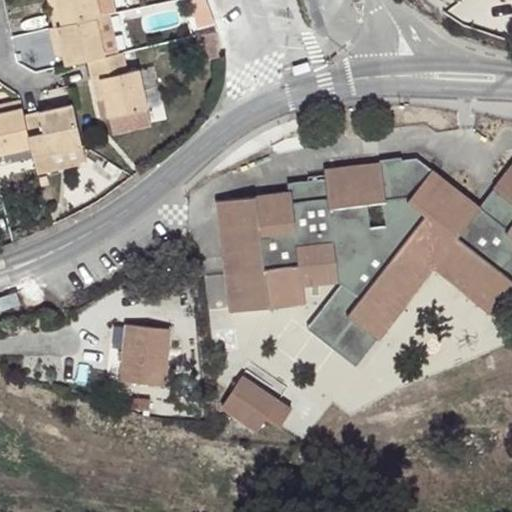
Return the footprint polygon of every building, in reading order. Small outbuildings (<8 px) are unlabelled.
[(103,14),(108,13),(104,0),(63,0),(64,0),(56,3),(60,24),(103,14)] [(462,14),(451,6),(444,17),(454,26),(462,14)] [(103,14),(60,24),(49,26),(55,45),(62,43),(68,66),(90,61),(114,56),(103,14)] [(210,34),(193,38),(198,62),(216,58),(217,33),(210,34)] [(134,68),(129,52),(114,56),(90,61),(100,100),(106,100),(110,115),(114,131),(154,121),(141,67),(134,68)] [(0,154),(35,147),(29,116),(27,106),(25,98),(8,101),(0,102),(0,154)] [(106,100),(100,100),(104,116),(110,115),(106,100)] [(35,147),(40,171),(90,160),(86,144),(76,107),(29,116),(35,147)] [(395,198),(391,178),(339,183),(338,192),(303,196),(304,207),(235,212),(241,324),(316,318),(315,301),(345,298),(351,303),(372,318),(362,332),(389,355),(447,285),(505,330),(511,320),(511,195),(490,222),(429,175),(409,176),(413,196),(395,198)] [(409,176),(391,178),(395,198),(413,196),(409,176)] [(290,197),(321,191),(319,177),(288,183),(290,197)] [(8,289),(0,292),(0,306),(12,302),(8,289)] [(372,318),(351,303),(319,343),(367,382),(389,355),(362,332),(372,318)] [(171,389),(180,336),(139,328),(130,382),(171,389)] [(304,423),(254,390),(232,423),(269,446),(278,434),(291,443),(304,423)]
